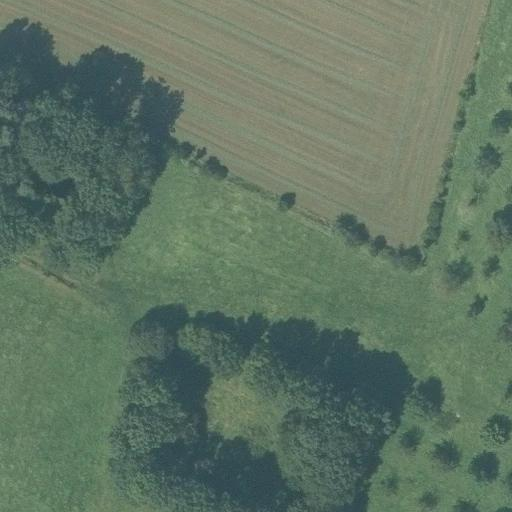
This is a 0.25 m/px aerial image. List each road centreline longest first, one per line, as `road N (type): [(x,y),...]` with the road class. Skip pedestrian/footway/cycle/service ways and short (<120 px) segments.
road 1 (track): [(126,307),(129,338),(100,511)]
road 2 (track): [(0,240),(147,319)]
